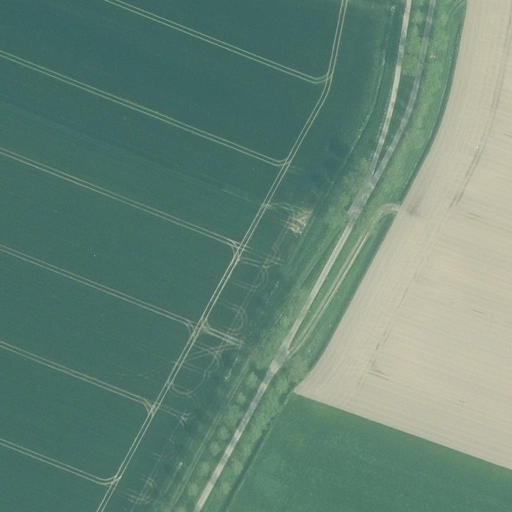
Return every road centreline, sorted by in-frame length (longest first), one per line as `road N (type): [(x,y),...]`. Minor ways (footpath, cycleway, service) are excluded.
road 1 (track): [(355,211),(328,236),(257,344),(161,511)]
road 2 (unclassified): [(195,511),(355,211)]
road 3 (unclassified): [(355,211),(399,133),(428,0)]
road 4 (unclassified): [(410,0),(392,101),(355,211)]
